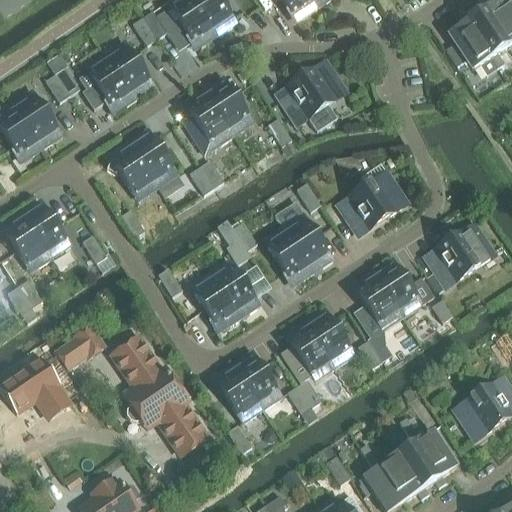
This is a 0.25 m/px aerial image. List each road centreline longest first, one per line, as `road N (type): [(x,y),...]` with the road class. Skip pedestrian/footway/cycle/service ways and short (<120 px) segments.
road 1 (residential): [(383,43),(400,114),(436,187),(426,224),(201,372),(66,162)]
road 2 (residential): [(383,43),(261,51),(208,70),(66,162)]
